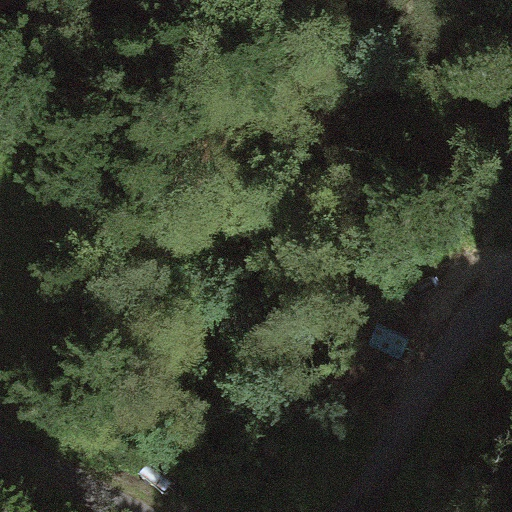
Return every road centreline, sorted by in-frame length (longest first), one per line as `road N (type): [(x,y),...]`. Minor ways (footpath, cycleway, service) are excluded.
road 1 (unclassified): [(511,285),(420,402),(355,511)]
road 2 (unclassified): [(128,511),(0,446)]
